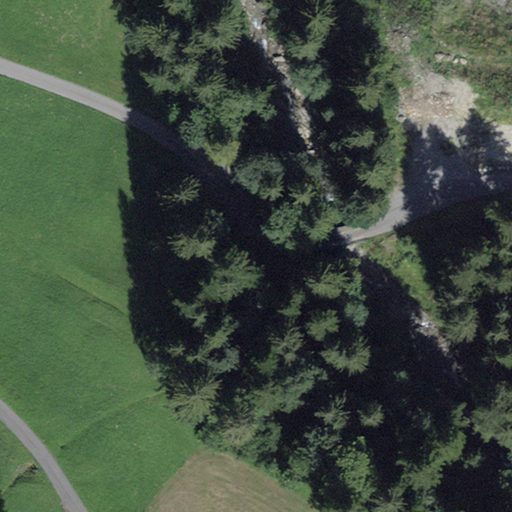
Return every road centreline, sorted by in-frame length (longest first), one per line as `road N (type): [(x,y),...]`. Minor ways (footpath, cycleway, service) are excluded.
road 1 (unclassified): [(511,179),(451,186),(364,236),(296,243),(257,226),(178,142),(105,102),(0,63)]
road 2 (unclassified): [(0,408),(80,511)]
